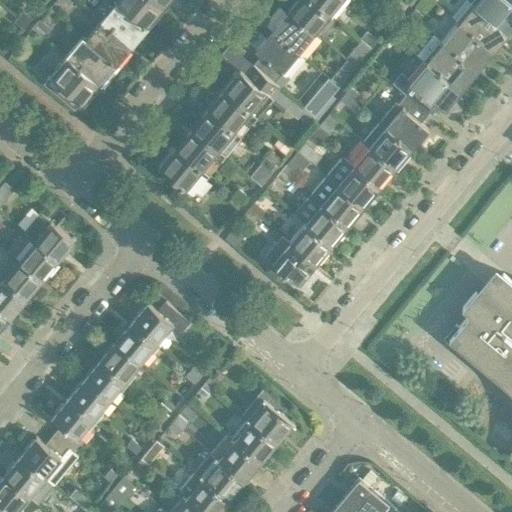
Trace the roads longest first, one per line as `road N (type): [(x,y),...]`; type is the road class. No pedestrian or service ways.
road 1 (residential): [(297,368),(511,112)]
road 2 (residential): [(68,176),(218,0)]
road 3 (residential): [(0,413),(144,240)]
road 4 (residential): [(297,368),(144,240)]
road 5 (residential): [(473,511),(359,419)]
road 6 (residential): [(283,511),(359,419)]
